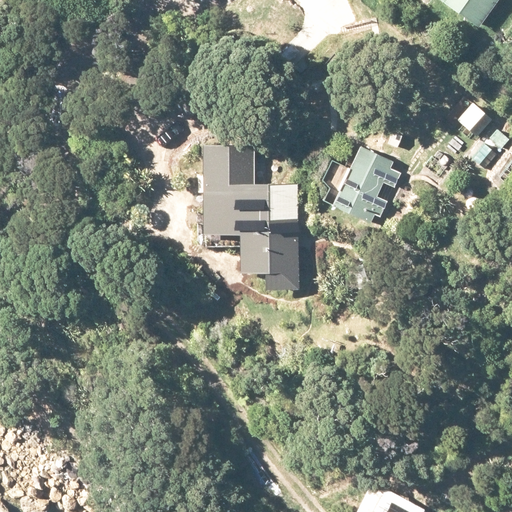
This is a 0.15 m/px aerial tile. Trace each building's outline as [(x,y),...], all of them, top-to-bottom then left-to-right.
[(511,0),(430,0),(473,30),(493,0),(511,0)] [(244,71),(221,45),(195,68),(218,93),(244,71)] [(167,106),(183,122),(195,110),(180,94),(167,106)] [(467,106),(452,124),(472,140),(486,122),(467,106)] [(399,137),(387,133),(382,145),(394,149),(399,137)] [(501,156),(486,143),(471,161),(486,173),(501,156)] [(196,238),(232,238),(233,279),(257,278),(257,293),(293,292),(291,186),(248,187),(247,150),(194,151),(196,238)] [(353,150),(326,208),(364,225),(369,215),(374,218),(380,204),(370,199),(377,183),(389,188),(395,177),(380,170),(383,164),(353,150)]
